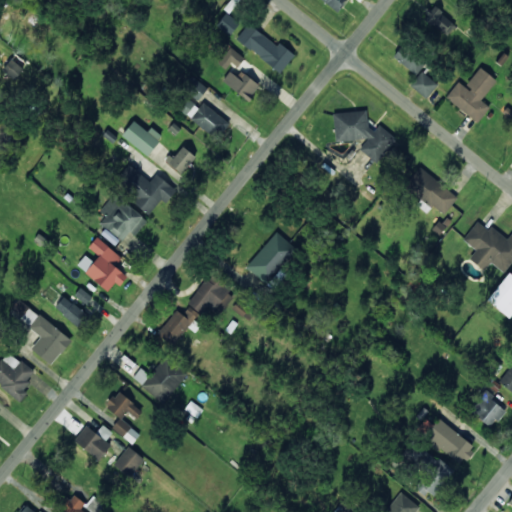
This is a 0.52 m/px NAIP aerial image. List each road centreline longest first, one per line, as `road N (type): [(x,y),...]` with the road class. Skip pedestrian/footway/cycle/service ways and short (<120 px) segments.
road 1 (residential): [(0,477),(388,0)]
road 2 (residential): [(511,188),(282,0)]
